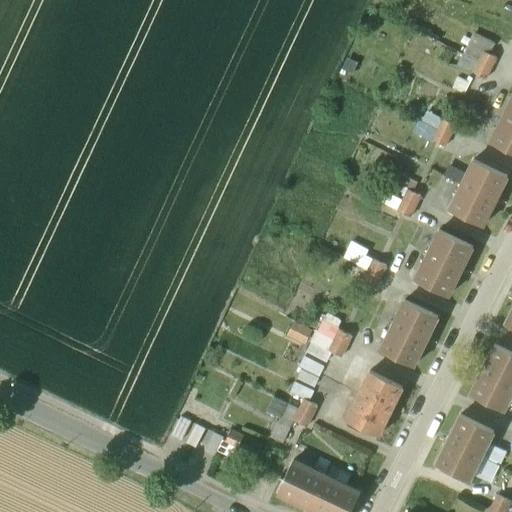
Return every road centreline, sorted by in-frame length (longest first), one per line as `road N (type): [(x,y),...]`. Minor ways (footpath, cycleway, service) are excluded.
road 1 (residential): [(511,254),(380,511)]
road 2 (tertiary): [(242,511),(0,395)]
